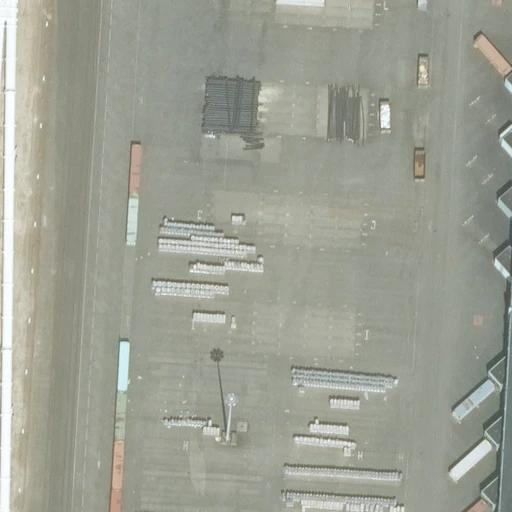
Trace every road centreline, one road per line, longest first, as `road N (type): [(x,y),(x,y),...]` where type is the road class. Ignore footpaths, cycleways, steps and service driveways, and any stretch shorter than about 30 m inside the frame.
road 1 (unknown): [(104,511),(132,0)]
road 2 (unknown): [(440,0),(413,511)]
